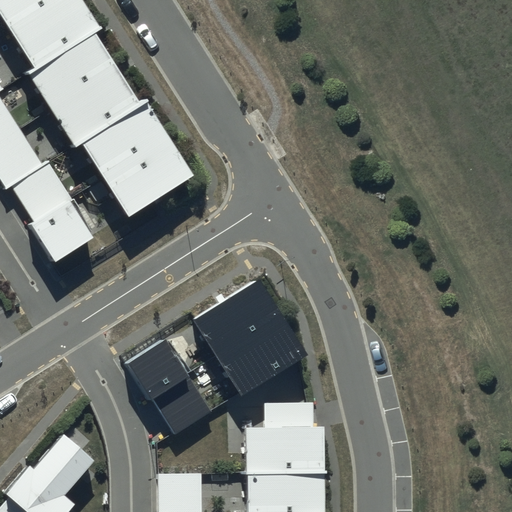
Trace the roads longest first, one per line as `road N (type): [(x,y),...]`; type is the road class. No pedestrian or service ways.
road 1 (residential): [(276,199),(339,315),(364,405),(376,511)]
road 2 (residential): [(276,199),(68,329)]
road 3 (residential): [(148,0),(276,199)]
road 4 (residential): [(68,329),(116,403),(132,511)]
